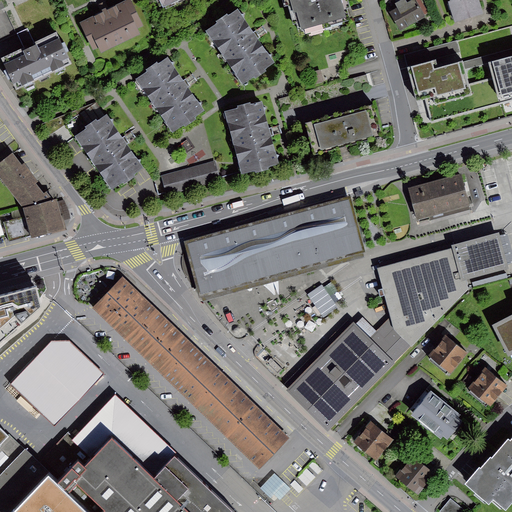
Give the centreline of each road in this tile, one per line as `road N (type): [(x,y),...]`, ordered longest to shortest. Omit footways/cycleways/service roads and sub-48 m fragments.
road 1 (primary): [(413,162),(178,228)]
road 2 (tertiary): [(327,447),(170,293)]
road 3 (unclassified): [(120,243),(98,228),(0,98)]
road 4 (residential): [(413,162),(374,0)]
road 5 (unknown): [(243,349),(365,261)]
road 6 (residential): [(418,511),(511,412)]
road 7 (primary): [(120,243),(0,274)]
road 8 (residential): [(327,447),(412,358)]
